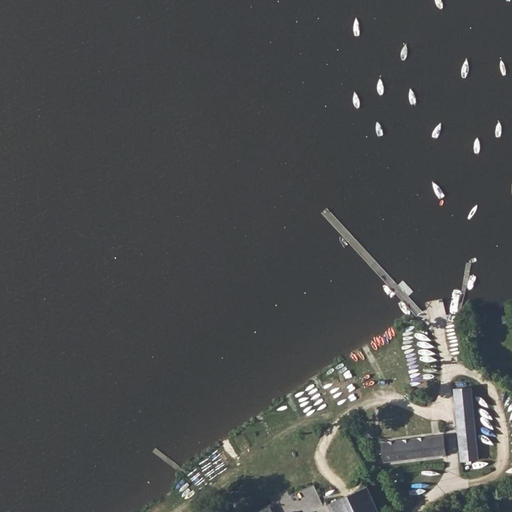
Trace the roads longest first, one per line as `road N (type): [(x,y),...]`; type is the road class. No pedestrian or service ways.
road 1 (track): [(420,511),(452,459),(447,423),(390,397),(367,400),(333,425),(320,450),(321,470),(339,486)]
road 2 (track): [(442,486),(490,479),(502,466),(503,445),(495,395),(450,362),(435,314)]
